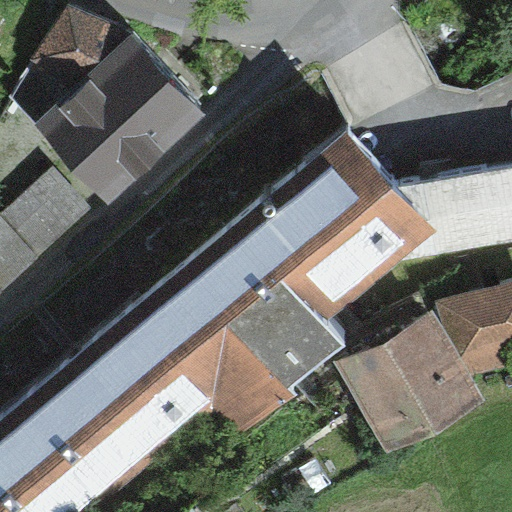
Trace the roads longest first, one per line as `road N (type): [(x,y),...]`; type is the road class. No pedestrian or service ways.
road 1 (residential): [(340,0),(0,295)]
road 2 (tertiary): [(332,0),(268,18),(178,18),(134,0)]
